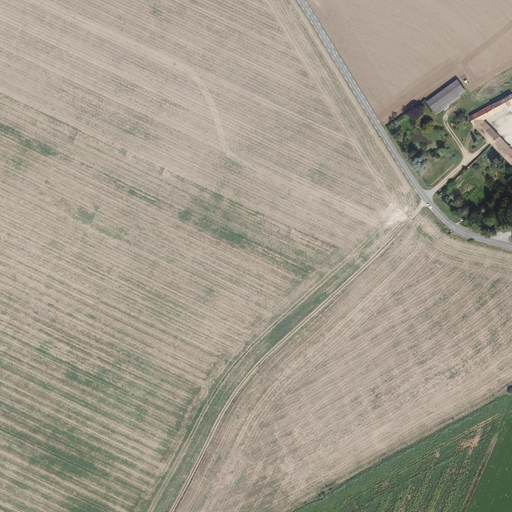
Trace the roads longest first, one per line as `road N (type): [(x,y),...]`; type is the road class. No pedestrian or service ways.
road 1 (track): [(425,200),(241,381),(168,511)]
road 2 (tertiary): [(511,247),(463,233),(436,213),(295,0)]
